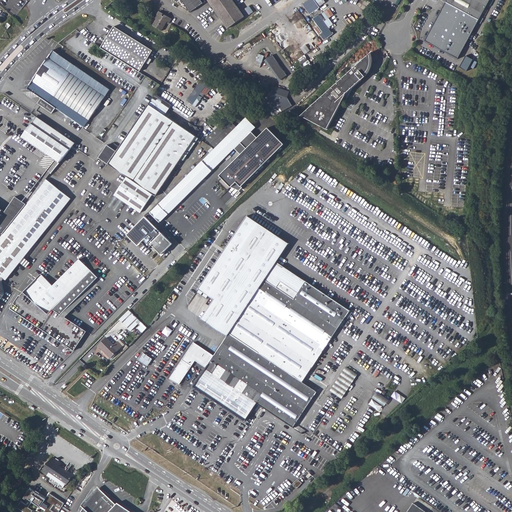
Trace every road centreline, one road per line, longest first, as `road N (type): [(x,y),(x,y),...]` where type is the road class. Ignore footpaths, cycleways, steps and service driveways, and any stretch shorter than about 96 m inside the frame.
road 1 (unknown): [(170,383),(183,394),(213,349),(189,317),(156,373)]
road 2 (secondary): [(116,446),(0,362)]
road 3 (secondary): [(0,377),(116,446)]
